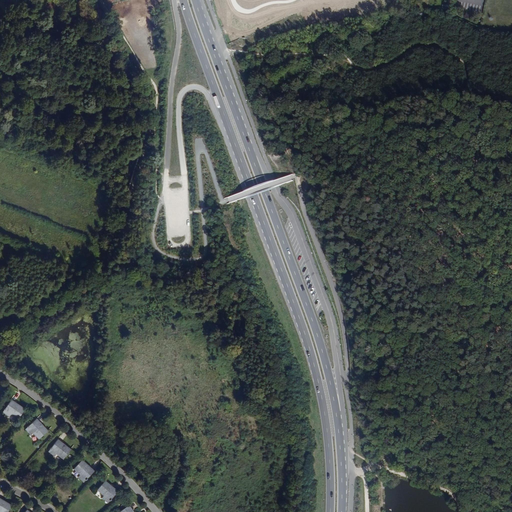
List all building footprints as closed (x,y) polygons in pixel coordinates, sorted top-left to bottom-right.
[(11,400),(3,412),(9,416),(11,414),(18,418),(24,409),(11,400)] [(36,419),(26,429),(31,435),(33,433),(39,439),(47,431),(36,419)] [(57,439),(48,451),(54,456),(56,454),(63,459),(70,450),(57,439)] [(74,468),(80,474),(78,477),(84,482),(93,471),(81,460),(74,468)] [(97,490),(104,495),(102,497),(108,502),(117,491),(104,481),(97,490)] [(7,511),(11,505),(0,498),(0,511),(7,511)]
